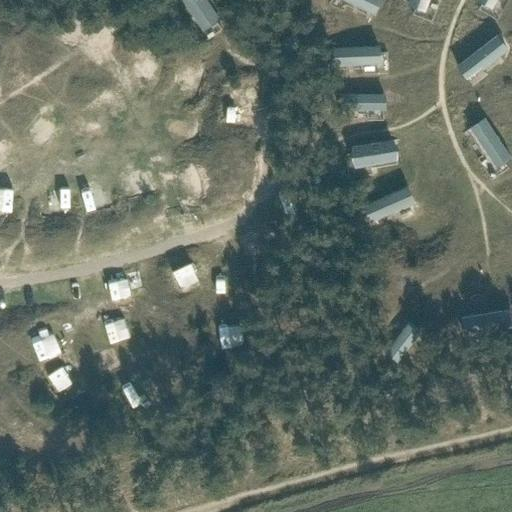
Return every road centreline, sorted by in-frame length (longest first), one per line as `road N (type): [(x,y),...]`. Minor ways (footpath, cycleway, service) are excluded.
road 1 (track): [(202,511),(511,433)]
road 2 (track): [(463,0),(440,70),(443,104),(471,175),(511,213)]
road 3 (track): [(183,241),(139,110),(104,62),(82,54)]
road 4 (track): [(0,180),(19,183),(122,150),(178,103)]
road 5 (track): [(266,181),(291,175),(335,142),(397,129),(443,104)]
road 6 (track): [(266,156),(262,70),(219,42)]
